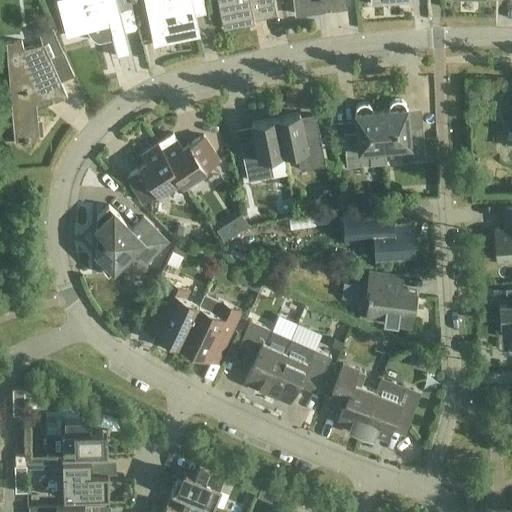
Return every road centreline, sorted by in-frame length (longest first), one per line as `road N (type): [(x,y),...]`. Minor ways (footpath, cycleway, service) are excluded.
road 1 (residential): [(511,38),(313,51),(191,76),(116,110),(70,165),(59,201),(61,275),(85,325)]
road 2 (residential): [(425,486),(455,390),(441,197)]
road 3 (residential): [(85,325),(28,350),(5,380),(9,511)]
road 4 (residential): [(183,397),(370,478)]
road 5 (residential): [(85,325),(183,397)]
road 6 (residential): [(141,511),(183,397)]
